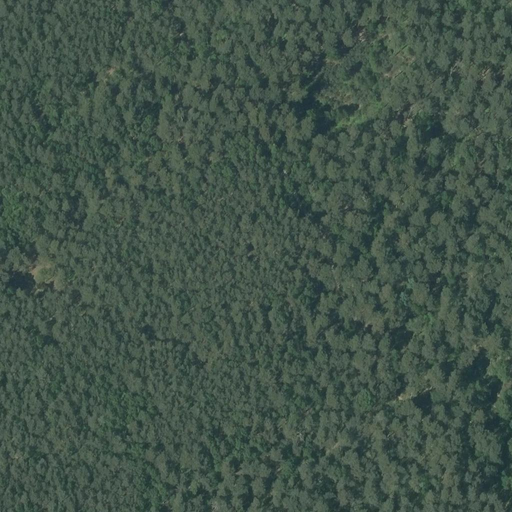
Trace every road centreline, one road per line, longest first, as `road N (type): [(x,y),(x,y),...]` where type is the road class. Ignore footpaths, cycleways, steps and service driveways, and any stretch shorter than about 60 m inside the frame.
road 1 (track): [(407,405),(351,316),(329,249),(255,117),(216,93),(169,3)]
road 2 (track): [(0,123),(75,97),(126,21),(169,3)]
road 3 (track): [(502,511),(407,405)]
